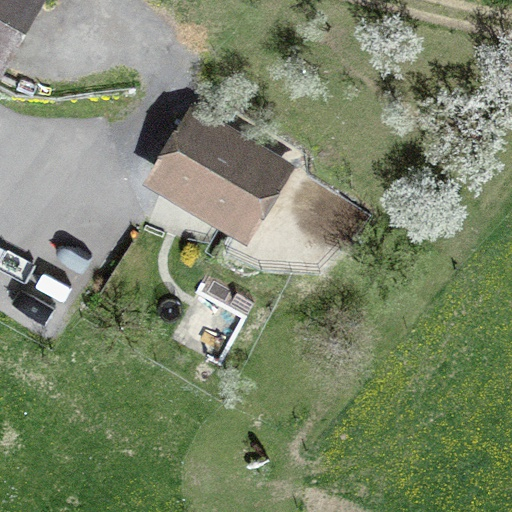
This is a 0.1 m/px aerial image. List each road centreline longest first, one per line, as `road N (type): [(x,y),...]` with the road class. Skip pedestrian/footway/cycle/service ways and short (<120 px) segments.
road 1 (track): [(124,0),(158,24),(149,131),(65,225),(0,234)]
road 2 (track): [(368,0),(511,33)]
